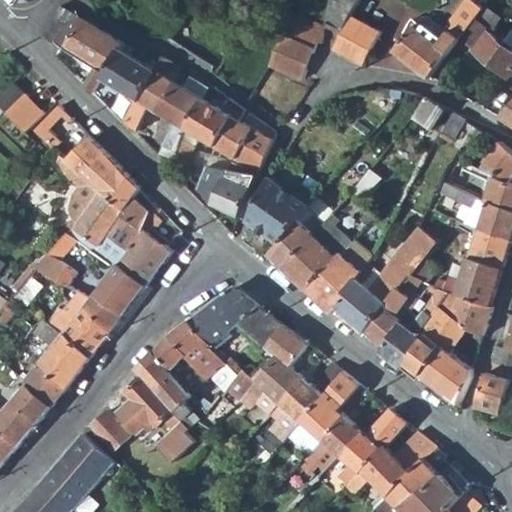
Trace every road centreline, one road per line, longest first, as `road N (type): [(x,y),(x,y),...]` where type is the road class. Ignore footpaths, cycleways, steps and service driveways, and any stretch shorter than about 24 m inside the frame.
road 1 (residential): [(229,248),(0,497)]
road 2 (residential): [(229,248),(21,33)]
road 3 (residential): [(457,432),(229,248)]
road 4 (residential): [(286,134),(335,83),(399,82),(433,90),(511,142)]
road 5 (residential): [(511,276),(457,432)]
